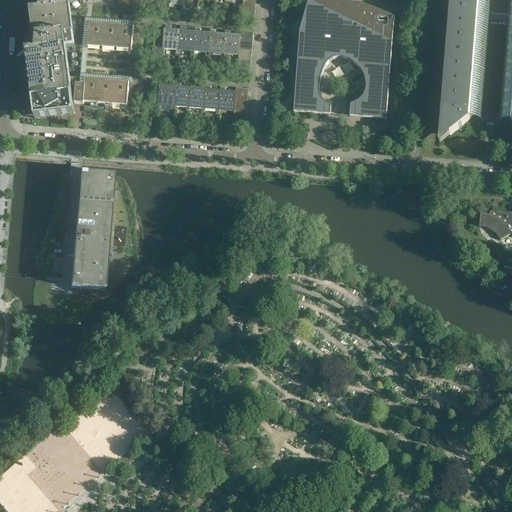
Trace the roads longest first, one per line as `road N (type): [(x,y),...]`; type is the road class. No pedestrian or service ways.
road 1 (residential): [(254,159),(0,138),(12,0)]
road 2 (residential): [(511,179),(254,159)]
road 3 (residential): [(254,159),(266,0)]
